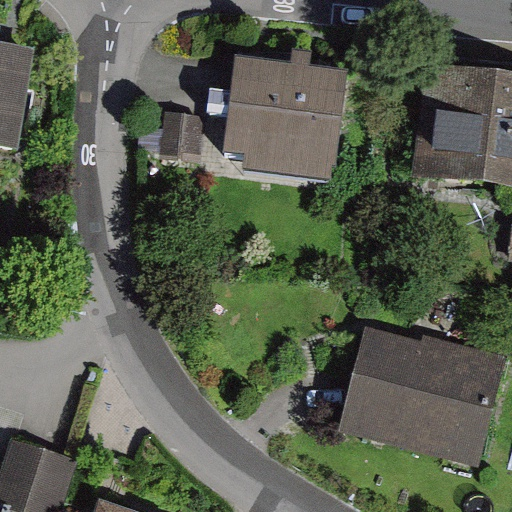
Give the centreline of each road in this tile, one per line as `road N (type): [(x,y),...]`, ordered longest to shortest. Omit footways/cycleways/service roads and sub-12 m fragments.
road 1 (residential): [(290,511),(228,467),(187,424),(126,323),(100,218),(118,0)]
road 2 (residential): [(511,19),(330,0)]
